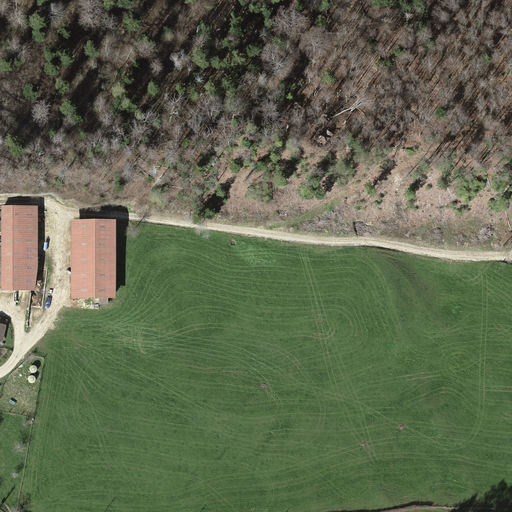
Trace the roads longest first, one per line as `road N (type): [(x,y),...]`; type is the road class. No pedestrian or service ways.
road 1 (track): [(0,199),(511,255)]
road 2 (track): [(256,230),(303,219),(433,151),(511,127)]
